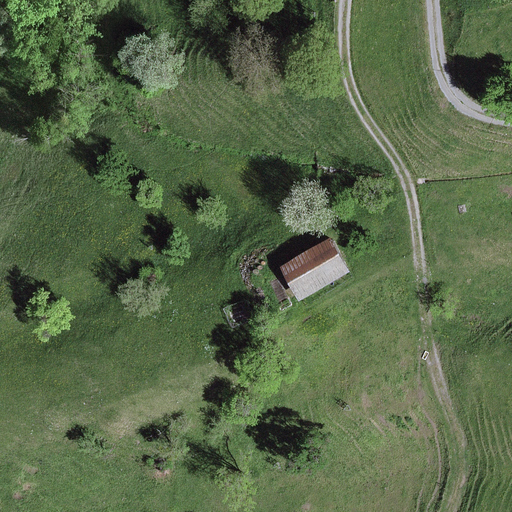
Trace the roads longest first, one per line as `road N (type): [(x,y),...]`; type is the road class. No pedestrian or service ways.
road 1 (track): [(356,0),(353,50),(369,110),(417,179),(426,225),(431,351),(447,430),(447,480),(432,511)]
road 2 (track): [(511,113),(463,91),(445,51),(441,0)]
